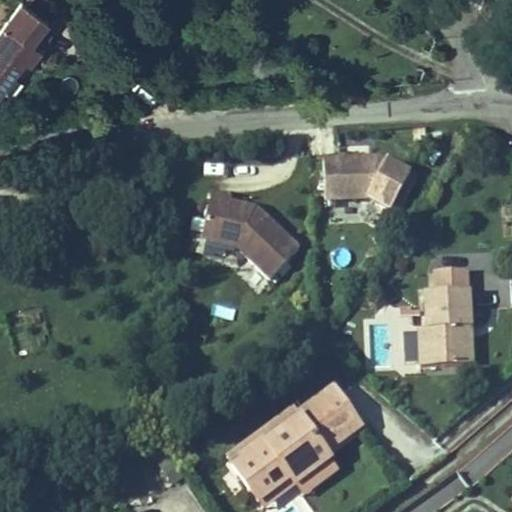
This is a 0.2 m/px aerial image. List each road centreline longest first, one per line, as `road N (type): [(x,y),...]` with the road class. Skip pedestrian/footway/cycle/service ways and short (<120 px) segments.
road 1 (tertiary): [(482,108),(0,139)]
road 2 (residential): [(482,108),(468,64),(424,0)]
